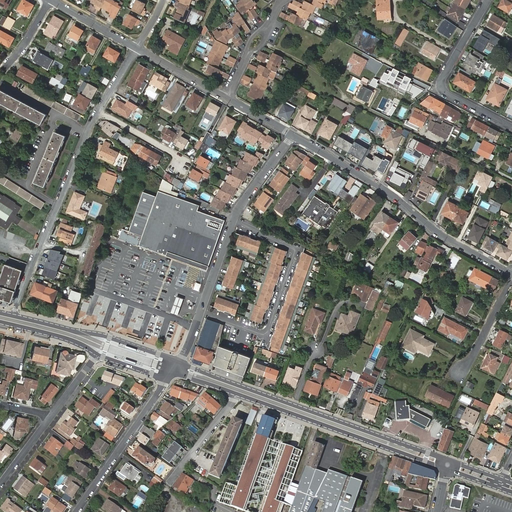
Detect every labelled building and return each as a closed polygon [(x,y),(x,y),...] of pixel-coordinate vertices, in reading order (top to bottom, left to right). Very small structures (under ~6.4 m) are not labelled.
[(0,0),(0,5),(6,9),(10,0),(0,0)] [(31,4),(23,0),(22,0),(17,10),(27,16),(32,8),(30,6),(31,4)] [(98,10),(103,0),(90,0),(90,1),(94,3),(95,4),(94,6),(94,7),(98,10)] [(108,16),(113,19),(120,7),(116,5),(117,3),(111,0),(110,0),(105,10),(108,11),(110,12),(109,14),(108,16)] [(134,0),(130,9),(142,15),(144,11),(142,10),(141,9),(141,7),(143,3),(136,0),(134,0)] [(186,9),(188,6),(187,5),(176,0),(175,0),(173,5),(175,6),(177,7),(176,9),(174,12),(185,17),(188,10),(186,9)] [(248,8),(242,0),(240,0),(238,2),(239,3),(236,5),(241,13),(248,8)] [(242,0),(248,8),(255,4),(252,0),(242,0)] [(313,0),(312,4),(313,5),(315,6),(322,9),(325,2),(327,3),(328,0),(313,0)] [(377,0),(378,19),(384,19),(389,19),(388,0),(387,0),(382,1),(381,0),(377,0)] [(456,0),(455,2),(465,9),(470,0),(456,0)] [(511,0),(502,0),(499,7),(509,12),(511,6),(511,0)] [(312,4),(305,1),(302,8),(300,7),(296,15),(292,13),(288,20),(298,25),(302,18),(306,20),(310,12),(312,13),(315,6),(313,5),(312,4)] [(465,9),(455,2),(448,14),(459,20),(465,9)] [(237,26),(244,21),(238,12),(231,17),(234,22),(235,23),(237,26)] [(134,22),(136,23),(137,23),(139,19),(127,14),(122,24),(131,29),(133,24),(134,22)] [(5,21),(2,26),(9,30),(14,21),(7,17),(5,21)] [(53,17),(44,33),(52,38),(53,35),(55,36),(63,22),(53,17)] [(487,26),(498,31),(501,26),(504,27),(506,23),(499,18),(498,19),(494,17),(490,23),(489,22),(487,26)] [(458,28),(445,19),(436,31),(450,40),(458,28)] [(227,26),(234,35),(240,30),(237,26),(235,23),(232,25),(231,24),(227,26)] [(74,26),(69,35),(78,40),(83,31),(74,26)] [(225,30),(222,32),(227,39),(234,35),(227,26),(224,28),(225,30)] [(400,46),(409,31),(404,28),(395,43),(400,46)] [(170,43),(169,45),(167,48),(176,54),(184,39),(167,29),(162,38),(170,43)] [(0,30),(0,41),(6,46),(7,45),(9,46),(13,40),(11,39),(11,38),(0,30)] [(380,40),(364,32),(357,46),(372,54),(380,40)] [(486,50),(492,40),(482,35),(479,39),(476,45),(479,46),(486,50)] [(92,36),(85,48),(93,53),(100,41),(92,36)] [(221,57),(227,46),(217,41),(214,47),(212,46),(210,51),(221,57)] [(45,50),(51,53),(55,46),(49,43),(45,50)] [(434,60),(440,48),(432,44),(428,50),(424,49),(422,53),(434,60)] [(65,51),(55,45),(55,46),(51,53),(61,58),(65,51)] [(108,47),(103,56),(114,62),(119,53),(108,47)] [(481,58),(483,55),(474,50),(473,53),(470,52),(468,57),(470,59),(469,60),(467,59),(464,64),(466,65),(464,68),(467,69),(472,73),(475,74),(476,71),(480,73),(487,62),(481,58)] [(221,57),(210,51),(207,56),(209,57),(206,63),(216,68),(221,57)] [(37,53),(35,56),(36,57),(34,61),(48,68),(52,61),(37,53)] [(279,61),(281,57),(273,53),(269,60),(279,65),(281,62),(279,61)] [(368,61),(354,53),(349,62),(354,65),(351,71),(360,76),(368,61)] [(279,65),(269,60),(266,67),(268,68),(270,69),(274,71),(276,67),(277,68),(279,65)] [(417,65),(416,64),(415,67),(411,72),(415,74),(427,81),(433,70),(418,63),(417,65)] [(216,68),(209,64),(205,72),(215,77),(219,69),(216,68)] [(268,68),(266,67),(260,64),(256,72),(258,73),(266,77),(268,73),(266,72),(268,68)] [(143,82),(149,70),(140,65),(133,77),(132,80),(132,79),(128,85),(139,91),(142,92),(147,84),(143,82)] [(22,66),(17,75),(32,83),(37,74),(22,66)] [(85,77),(90,68),(87,66),(86,68),(83,67),(79,73),(85,77)] [(272,79),(275,72),(274,71),(270,69),(268,68),(266,72),(268,73),(266,77),(268,77),(272,79)] [(392,74),(386,71),(381,81),(386,83),(388,80),(401,86),(399,89),(405,92),(405,90),(414,94),(412,98),(417,100),(429,91),(410,83),(412,79),(406,76),(404,79),(397,76),(399,72),(394,69),(392,74)] [(496,75),(502,78),(506,72),(499,69),(496,75)] [(166,91),(171,83),(167,81),(168,79),(164,76),(163,77),(160,76),(161,75),(156,72),(150,83),(166,91)] [(266,77),(258,73),(253,84),(264,89),(266,85),(264,84),(268,77),(266,77)] [(455,82),(471,91),(476,83),(460,74),(455,82)] [(54,78),(53,77),(50,82),(57,86),(59,82),(60,81),(54,78)] [(172,111),(185,88),(176,83),(163,106),(172,111)] [(294,83),(290,88),(291,88),(293,90),(295,87),(299,89),(300,87),(303,89),(302,91),(308,95),(310,91),(295,83),(294,83)] [(82,95),(91,100),(97,89),(88,84),(82,95)] [(150,84),(145,94),(154,99),(157,93),(154,92),(157,87),(150,84)] [(264,89),(253,84),(247,95),(257,100),(260,93),(262,94),(264,89)] [(487,99),(499,105),(507,90),(495,84),(487,99)] [(76,121),(80,115),(50,99),(25,85),(22,92),(76,121)] [(368,100),(372,92),(362,87),(357,97),(365,101),(367,101),(368,100)] [(0,90),(0,103),(41,125),(46,115),(0,90)] [(85,109),(91,100),(82,95),(80,93),(74,104),(85,109)] [(194,93),(187,105),(196,110),(203,98),(194,93)] [(133,95),(129,101),(136,105),(139,99),(133,95)] [(445,106),(445,104),(442,103),(429,96),(421,103),(430,108),(441,113),(445,106)] [(347,105),(334,98),(331,103),(338,107),(344,110),(347,105)] [(400,101),(395,98),(386,113),(392,116),(400,101)] [(116,104),(113,109),(128,118),(129,116),(133,109),(117,100),(115,104),(116,104)] [(295,107),(286,102),(284,105),(279,114),(289,119),(294,111),(295,107)] [(211,113),(215,115),(220,108),(211,103),(206,112),(210,115),(211,113)] [(85,109),(74,104),(71,107),(82,113),(85,109)] [(347,105),(344,110),(345,111),(351,114),(356,107),(350,104),(349,106),(347,105)] [(454,109),(445,104),(445,106),(441,113),(440,115),(446,118),(451,120),(454,122),(455,119),(458,121),(461,114),(459,113),(459,112),(454,109)] [(315,111),(306,105),(301,115),(296,125),(311,134),(317,124),(310,120),(315,111)] [(413,123),(419,126),(422,127),(427,117),(428,114),(416,108),(414,111),(410,122),(413,123)] [(351,114),(345,111),(343,115),(345,116),(342,122),(345,124),(351,114)] [(229,121),(231,119),(226,116),(219,129),(223,132),(228,134),(229,135),(235,124),(229,121)] [(485,135),(489,128),(472,119),(468,127),(485,136),(485,135)] [(328,121),(329,121),(328,120),(327,121),(326,120),(319,133),(330,139),(337,126),(331,123),(332,122),(331,122),(330,122),(328,121)] [(407,120),(406,124),(417,129),(419,126),(413,123),(410,122),(407,120)] [(117,126),(109,122),(102,130),(104,131),(109,135),(117,126)] [(248,140),(256,128),(252,126),(252,127),(247,124),(247,126),(242,123),(241,126),(238,130),(242,133),(241,136),(248,140)] [(436,123),(432,131),(447,139),(451,130),(442,125),(436,123)] [(178,135),(181,130),(178,129),(176,133),(175,133),(170,130),(172,127),(168,125),(167,124),(165,126),(162,131),(166,133),(164,137),(167,139),(166,139),(170,142),(171,142),(171,141),(174,142),(178,135)] [(109,135),(111,137),(119,128),(117,126),(109,135)] [(410,132),(405,129),(401,136),(395,132),(395,130),(391,128),(387,126),(382,135),(386,138),(384,143),(389,145),(390,144),(396,147),(402,136),(406,138),(410,132)] [(259,140),(263,142),(266,137),(262,134),(262,133),(259,131),(258,129),(256,128),(248,140),(256,144),(259,140)] [(498,132),(489,128),(485,135),(494,140),(495,138),(498,140),(501,134),(498,132)] [(23,133),(16,129),(11,137),(18,142),(23,133)] [(38,184),(54,165),(65,137),(54,132),(34,182),(38,184)] [(209,136),(211,134),(207,132),(204,139),(202,142),(203,143),(205,144),(209,136)] [(263,142),(261,145),(268,150),(275,140),(275,139),(272,137),(272,138),(271,137),(268,134),(266,137),(263,142)] [(181,136),(178,135),(174,142),(177,144),(176,145),(180,147),(181,146),(184,148),(189,140),(181,136)] [(214,139),(209,136),(205,144),(212,147),(213,144),(212,143),(214,139)] [(353,144),(339,136),(333,145),(348,153),(353,144)] [(435,149),(412,138),(407,147),(425,156),(418,169),(424,171),(424,170),(429,160),(432,154),(435,149)] [(474,151),(488,158),(494,146),(483,140),(480,147),(477,145),(474,151)] [(99,153),(114,162),(119,153),(109,148),(111,144),(105,141),(99,153)] [(368,149),(354,142),(353,144),(348,153),(362,160),(368,149)] [(137,154),(138,151),(141,145),(139,143),(135,143),(132,149),(134,152),(137,154)] [(140,155),(147,159),(151,151),(148,150),(148,149),(144,147),(141,145),(138,151),(141,152),(140,155)] [(151,151),(147,159),(154,163),(154,162),(157,164),(162,156),(159,155),(155,152),(154,153),(151,151)] [(451,169),(455,171),(460,161),(439,151),(436,157),(440,159),(439,161),(446,164),(445,166),(451,169)] [(259,158),(255,156),(248,152),(244,160),(254,165),(256,167),(258,163),(257,163),(259,158)] [(286,164),(296,171),(300,165),(302,162),(306,156),(297,152),(295,153),(286,164)] [(198,164),(197,167),(204,171),(206,168),(210,161),(202,156),(201,160),(200,159),(197,163),(198,164)] [(306,156),(302,162),(306,166),(304,169),(310,174),(312,171),(316,166),(309,161),(311,159),(306,156)] [(375,171),(382,160),(375,156),(373,160),(366,157),(362,164),(375,171)] [(244,160),(242,159),(238,168),(248,173),(249,173),(252,169),(254,165),(244,160)] [(429,160),(424,170),(428,173),(433,162),(432,161),(429,160)] [(54,166),(38,184),(45,187),(50,176),(51,173),(54,166)] [(238,168),(236,166),(232,174),(243,180),(245,181),(247,178),(246,177),(248,173),(238,168)] [(411,174),(397,166),(390,181),(404,188),(411,174)] [(204,171),(197,167),(195,169),(194,169),(192,173),(193,174),(191,177),(198,181),(202,175),(208,179),(210,174),(208,173),(204,171)] [(269,184),(270,185),(283,168),(282,167),(269,184)] [(270,185),(280,192),(290,179),(286,176),(289,172),(283,168),(270,185)] [(310,174),(304,169),(301,173),(310,180),(315,173),(312,171),(310,174)] [(424,171),(420,178),(424,180),(428,182),(435,186),(437,183),(426,177),(428,173),(424,170),(424,171)] [(105,173),(99,188),(110,192),(116,177),(117,177),(118,174),(116,174),(115,177),(105,173)] [(0,183),(25,199),(30,194),(0,174),(0,183)] [(232,174),(231,174),(227,182),(237,187),(239,188),(241,184),(243,180),(232,174)] [(489,185),(493,178),(486,175),(482,182),(489,185)] [(339,193),(347,182),(343,180),(342,181),(339,179),(336,182),(334,180),(333,181),(332,180),(328,186),(339,193)] [(428,182),(424,180),(416,196),(420,197),(421,196),(425,199),(428,193),(432,185),(427,183),(428,182)] [(227,182),(226,182),(222,190),(233,195),(234,196),(236,192),(235,192),(237,187),(227,182)] [(255,204),(256,205),(267,189),(267,188),(255,204)] [(217,197),(227,202),(228,203),(231,198),(231,199),(233,195),(222,190),(221,189),(217,197)] [(256,205),(265,212),(272,203),(273,202),(274,200),(270,197),(273,193),(267,189),(256,205)] [(274,200),(273,202),(277,205),(278,204),(286,209),(294,198),(297,194),(289,189),(281,199),(277,196),(274,200)] [(168,253),(208,267),(225,220),(198,210),(200,205),(159,190),(157,197),(142,236),(122,229),(119,238),(167,256),(168,253)] [(71,209),(69,213),(84,219),(87,213),(79,210),(83,200),(85,196),(75,192),(69,208),(71,209)] [(142,236),(157,197),(143,192),(129,231),(142,236)] [(30,194),(26,199),(41,209),(45,203),(30,194)] [(13,214),(19,207),(0,195),(0,224),(3,227),(9,220),(8,219),(6,221),(5,220),(11,211),(13,212),(12,213),(13,214)] [(366,199),(367,198),(362,195),(352,209),(365,218),(376,201),(370,197),(369,199),(368,201),(366,199)] [(212,205),(224,211),(226,207),(225,207),(227,202),(217,197),(216,196),(212,205)] [(338,212),(315,196),(303,214),(326,229),(338,212)] [(278,204),(277,205),(275,208),(284,215),(295,200),(294,198),(286,209),(278,204)] [(459,208),(460,207),(448,202),(442,213),(454,219),(459,208)] [(459,208),(454,219),(463,224),(468,213),(459,208)] [(380,232),(383,229),(383,228),(390,217),(382,212),(371,228),(379,234),(380,233),(380,232)] [(9,220),(11,221),(16,224),(20,218),(15,215),(14,214),(9,220)] [(398,223),(390,217),(383,228),(388,232),(386,235),(388,237),(398,223)] [(9,220),(3,227),(6,229),(11,221),(9,220)] [(59,232),(58,232),(56,236),(58,236),(61,237),(60,241),(71,245),(75,234),(70,233),(68,231),(70,225),(61,222),(59,228),(60,229),(59,232)] [(91,249),(98,251),(106,226),(105,225),(99,223),(97,229),(91,249)] [(478,242),(484,229),(474,225),(468,238),(478,242)] [(403,239),(410,245),(417,238),(409,231),(403,239)] [(236,247),(243,249),(248,235),(245,234),(244,236),(240,234),(236,247)] [(248,235),(243,249),(250,252),(254,239),(252,238),(251,236),(248,235)] [(498,243),(486,236),(485,239),(482,244),(486,246),(485,247),(493,252),(493,250),(498,243)] [(254,239),(250,252),(257,254),(262,241),(258,240),(258,241),(254,239)] [(408,248),(410,245),(403,239),(400,241),(408,248)] [(423,254),(427,244),(421,241),(417,251),(423,254)] [(505,247),(498,243),(493,250),(496,252),(496,253),(507,260),(511,250),(511,251),(505,247)] [(424,259),(421,257),(421,259),(418,265),(420,266),(419,268),(426,271),(430,264),(432,260),(437,250),(430,246),(425,257),(424,259)] [(274,247),(271,254),(284,258),(284,257),(285,257),(285,256),(286,255),(287,255),(286,255),(287,252),(274,247)] [(82,273),(89,276),(98,251),(91,249),(82,273)] [(61,252),(52,250),(42,275),(54,280),(65,255),(60,254),(61,252)] [(300,260),(313,264),(316,257),(313,256),(314,253),(308,250),(306,253),(303,252),(303,253),(302,252),(301,255),(300,255),(301,259),(300,260)] [(349,252),(345,259),(351,263),(355,256),(349,252)] [(207,270),(208,267),(168,253),(167,256),(207,270)] [(269,261),(270,261),(283,266),(284,263),(284,262),(283,261),(284,260),(284,259),(284,258),(271,254),(269,261)] [(232,263),(231,264),(243,269),(246,261),(232,256),(231,259),(231,260),(231,261),(232,262),(232,263)] [(298,264),(296,266),(311,271),(313,264),(300,260),(300,261),(298,264)] [(270,261),(268,269),(280,273),(280,272),(281,271),(282,270),(283,269),(284,266),(283,266),(270,261)] [(364,269),(370,273),(375,267),(369,263),(364,269)] [(243,269),(231,264),(231,265),(230,266),(230,267),(229,267),(228,268),(227,270),(241,276),(243,269)] [(23,271),(6,265),(0,281),(0,303),(1,304),(2,300),(12,303),(23,271)] [(295,273),(295,274),(308,279),(311,271),(296,266),(295,269),(296,270),(296,271),(296,272),(295,273)] [(470,277),(469,279),(487,288),(493,277),(475,268),(474,271),(470,269),(466,275),(470,277)] [(268,269),(265,276),(279,281),(280,278),(279,277),(279,276),(279,275),(279,274),(280,273),(268,269)] [(241,276),(227,270),(226,273),(227,277),(226,278),(238,283),(241,276)] [(308,279),(295,274),(295,275),(294,276),(293,277),(292,278),(291,281),(305,286),(308,279)] [(265,276),(262,283),(275,287),(276,284),(278,284),(279,281),(265,276)] [(235,290),(238,283),(226,278),(225,280),(222,282),(223,282),(222,285),(235,290)] [(305,286),(291,281),(290,284),(290,287),(290,288),(303,293),(305,286)] [(37,297),(42,298),(46,287),(43,286),(42,285),(39,284),(35,282),(31,294),(35,296),(37,297)] [(46,287),(42,298),(46,300),(48,301),(53,303),(57,291),(50,288),(52,283),(48,282),(46,287)] [(197,282),(194,289),(199,292),(202,285),(197,282)] [(358,294),(358,295),(362,297),(360,300),(365,302),(368,295),(371,297),(366,308),(373,311),(381,294),(382,290),(375,287),(374,289),(358,282),(354,292),(358,294)] [(262,283),(260,290),(274,295),(275,292),(274,291),(275,287),(262,283)] [(384,286),(381,295),(386,297),(390,288),(384,286)] [(300,300),(303,293),(290,288),(290,290),(287,292),(286,295),(300,300)] [(57,311),(75,317),(75,315),(82,294),(77,292),(72,290),(68,301),(61,298),(60,303),(59,305),(57,311)] [(260,290),(257,297),(270,302),(270,301),(271,300),(271,299),(272,299),(273,298),(274,295),(260,290)] [(218,310),(221,311),(226,297),(219,294),(214,307),(218,308),(218,310)] [(300,300),(286,295),(285,298),(286,299),(285,303),(298,307),(300,300)] [(177,296),(171,314),(177,316),(183,298),(177,296)] [(380,296),(375,307),(380,309),(389,312),(390,309),(382,306),(385,298),(380,296)] [(226,311),(228,312),(233,299),(226,297),(221,311),(224,312),(226,311)] [(257,297),(255,305),(267,309),(269,309),(270,306),(269,305),(269,304),(270,303),(270,302),(257,297)] [(423,298),(417,311),(430,317),(436,304),(423,298)] [(456,311),(465,316),(472,302),(463,298),(459,304),(459,306),(458,307),(456,311)] [(233,299),(228,312),(232,313),(232,315),(235,316),(236,314),(240,302),(233,299)] [(298,307),(285,303),(284,306),(283,306),(281,309),(295,314),(298,307)] [(267,309),(255,305),(253,304),(251,311),(264,316),(264,314),(266,312),(267,309)] [(280,316),(280,317),(293,321),(295,314),(281,309),(280,312),(280,313),(280,314),(280,315),(280,316)] [(321,323),(325,313),(313,309),(305,330),(314,334),(318,322),(321,323)] [(264,316),(251,311),(248,318),(262,323),(263,320),(263,317),(264,316)] [(352,335),(359,315),(350,311),(348,316),(342,314),(340,320),(337,329),(352,335)] [(277,321),(276,323),(290,328),(293,321),(280,317),(280,318),(279,319),(278,320),(277,321)] [(449,332),(463,339),(468,330),(468,329),(460,325),(459,325),(445,318),(438,330),(448,334),(449,332)] [(219,347),(221,337),(224,325),(209,320),(204,332),(202,339),(201,342),(202,342),(200,346),(204,348),(204,349),(199,347),(195,358),(210,363),(213,352),(217,354),(219,347)] [(381,338),(379,337),(378,338),(384,341),(392,323),(386,321),(384,326),(387,327),(381,338)] [(276,328),(275,331),(287,336),(290,328),(276,323),(275,327),(276,328)] [(413,347),(417,348),(429,354),(431,349),(433,345),(434,344),(422,338),(418,336),(419,334),(411,330),(403,346),(411,350),(413,347)] [(493,344),(501,348),(506,337),(510,339),(511,336),(508,334),(501,330),(493,344)] [(271,338),(285,343),(287,336),(275,331),(274,335),(272,335),(271,338)] [(23,344),(1,339),(0,344),(0,351),(21,357),(23,344)] [(282,350),(284,344),(271,339),(270,341),(271,342),(270,346),(273,347),(271,350),(279,353),(280,349),(282,350)] [(296,345),(294,351),(301,354),(303,348),(296,345)] [(49,350),(35,347),(32,360),(46,363),(49,350)] [(219,347),(217,354),(215,362),(245,374),(251,359),(219,347)] [(67,369),(67,368),(72,369),(75,356),(72,355),(70,355),(68,355),(67,354),(67,353),(67,352),(66,352),(66,351),(65,351),(64,351),(63,351),(62,351),(62,352),(61,353),(60,353),(58,364),(54,363),(51,375),(56,376),(57,373),(66,375),(69,376),(71,371),(70,370),(67,369)] [(493,366),(497,368),(500,362),(496,361),(497,358),(489,353),(482,368),(491,372),(493,366)] [(510,358),(504,355),(501,361),(507,364),(510,358)] [(260,374),(264,376),(267,366),(255,362),(252,371),(256,373),(260,374)] [(317,395),(322,381),(327,367),(317,363),(315,369),(320,371),(317,377),(312,376),(312,378),(309,377),(304,390),(310,392),(312,393),(317,395)] [(511,363),(505,376),(503,380),(507,382),(508,381),(510,378),(510,377),(511,375),(511,372),(511,363)] [(291,385),(295,387),(302,368),(300,367),(301,365),(298,364),(297,366),(296,366),(294,366),(293,369),(289,368),(284,383),(291,385)] [(267,366),(264,376),(268,377),(271,378),(276,380),(280,371),(267,366)] [(9,371),(8,376),(13,377),(15,369),(10,368),(6,367),(5,370),(9,371)] [(368,384),(373,386),(377,378),(379,373),(366,367),(363,372),(359,380),(353,393),(359,395),(363,385),(365,383),(368,384)] [(106,372),(103,380),(111,383),(114,384),(117,376),(114,375),(113,375),(112,374),(106,372)] [(347,396),(350,398),(357,384),(353,383),(348,380),(351,374),(347,372),(342,383),(338,392),(347,396)] [(335,391),(338,392),(342,383),(339,382),(339,381),(341,378),(332,374),(330,373),(329,376),(324,386),(335,391)] [(36,389),(38,381),(31,380),(31,382),(25,381),(25,382),(24,387),(17,385),(14,397),(27,400),(30,387),(36,389)] [(467,381),(465,385),(472,389),(475,384),(467,381)] [(137,395),(142,398),(147,390),(140,385),(140,386),(136,383),(131,390),(135,393),(137,395)] [(49,398),(50,399),(57,389),(51,384),(42,397),(40,400),(45,404),(47,401),(49,398)] [(438,402),(449,407),(454,396),(443,391),(431,385),(426,395),(438,402)] [(173,386),(170,395),(180,398),(183,399),(184,399),(188,400),(188,399),(193,400),(198,395),(183,390),(173,386)] [(102,401),(106,404),(115,393),(111,390),(102,401)] [(366,391),(364,397),(369,400),(370,396),(380,400),(381,397),(378,396),(372,394),(366,391)] [(199,401),(207,407),(214,399),(206,393),(199,401)] [(487,413),(490,414),(493,409),(494,410),(496,406),(499,401),(502,395),(497,393),(494,399),(492,403),(487,413)] [(462,394),(460,401),(470,404),(472,397),(462,394)] [(80,402),(79,401),(76,406),(89,416),(92,411),(95,407),(97,409),(100,405),(92,400),(90,403),(83,398),(80,402)] [(214,399),(207,407),(214,414),(221,406),(214,399)] [(410,419),(427,426),(431,419),(410,409),(409,405),(406,405),(406,400),(395,402),(397,416),(396,416),(396,420),(405,420),(410,419)] [(174,407),(166,401),(160,410),(161,412),(159,415),(166,419),(168,416),(174,407)] [(196,404),(204,410),(207,407),(199,401),(196,404)] [(108,402),(106,405),(105,406),(111,410),(112,410),(114,407),(111,404),(108,402)] [(178,410),(180,411),(183,407),(181,405),(177,402),(174,407),(178,410)] [(134,408),(126,403),(122,410),(130,415),(134,408)] [(374,420),(379,407),(367,403),(362,416),(374,420)] [(107,432),(114,437),(122,426),(114,420),(117,414),(116,414),(112,410),(111,410),(105,406),(99,415),(105,419),(107,416),(112,420),(114,421),(110,427),(107,426),(107,425),(104,429),(107,432)] [(471,409),(467,407),(467,408),(465,413),(462,411),(459,410),(458,413),(458,415),(459,415),(457,419),(461,421),(473,427),(479,412),(471,409)] [(251,409),(246,423),(251,426),(257,412),(251,409)] [(161,427),(162,426),(167,422),(154,413),(151,417),(157,421),(156,424),(160,427),(161,427)] [(486,423),(491,415),(490,414),(487,413),(483,421),(486,423)] [(264,416),(257,435),(270,440),(277,421),(264,416)] [(3,430),(9,431),(12,420),(6,418),(3,430)] [(26,426),(27,420),(17,418),(15,430),(26,432),(27,427),(26,426)] [(64,421),(59,428),(70,436),(75,429),(74,428),(78,422),(71,418),(67,423),(64,421)] [(167,426),(169,427),(174,421),(180,427),(182,428),(183,426),(174,419),(172,420),(167,426)] [(234,419),(211,475),(220,479),(243,422),(234,419)] [(174,421),(169,427),(176,433),(180,427),(174,421)] [(511,432),(511,425),(504,421),(502,424),(505,426),(502,433),(510,437),(511,432)] [(487,426),(485,424),(482,423),(477,433),(487,438),(489,434),(484,432),(487,426)] [(145,441),(143,444),(145,446),(150,439),(155,433),(152,429),(151,430),(145,427),(144,425),(142,428),(139,432),(146,437),(147,438),(145,441)] [(445,428),(444,428),(440,439),(437,448),(440,449),(446,452),(454,432),(448,429),(446,429),(447,426),(446,426),(445,428)] [(107,432),(104,436),(112,441),(114,437),(107,432)] [(154,437),(153,436),(150,440),(152,441),(155,437),(156,438),(153,443),(157,446),(165,435),(163,433),(161,432),(160,433),(157,432),(156,434),(154,437)] [(508,440),(510,437),(502,433),(501,434),(498,432),(495,438),(498,440),(506,444),(508,445),(509,441),(508,440)] [(478,436),(479,433),(477,433),(471,446),(468,451),(482,458),(484,453),(488,445),(485,443),(487,440),(478,436)] [(284,503),(291,483),(302,451),(297,449),(271,440),(270,440),(257,435),(238,487),(226,482),(219,502),(246,511),(290,511),(292,506),(284,503)] [(57,447),(60,450),(63,445),(52,437),(45,448),(56,456),(58,452),(55,450),(57,447)] [(101,453),(103,454),(109,445),(99,439),(94,445),(95,446),(92,449),(100,455),(101,453)] [(70,443),(68,441),(65,445),(71,450),(74,446),(70,443)] [(78,443),(75,447),(81,451),(84,446),(78,442),(78,443)] [(182,448),(175,442),(162,458),(170,464),(182,448)] [(495,442),(489,454),(500,459),(506,447),(495,442)] [(307,511),(315,498),(327,474),(318,470),(317,470),(324,446),(314,443),(306,466),(299,486),(292,506),(290,511),(307,511)] [(7,456),(13,449),(6,444),(1,451),(0,450),(0,460),(5,454),(7,456)] [(147,463),(149,465),(150,466),(155,459),(143,450),(139,447),(136,452),(133,456),(144,464),(145,465),(147,463)] [(411,463),(393,457),(391,464),(390,464),(389,469),(385,481),(394,483),(394,481),(392,481),(393,478),(391,477),(394,469),(395,466),(397,467),(395,469),(403,472),(402,476),(406,477),(407,474),(411,463)] [(36,459),(31,466),(38,472),(43,465),(36,459)] [(86,479),(91,471),(80,463),(79,464),(76,462),(71,469),(86,479)] [(127,463),(120,473),(133,482),(139,474),(140,473),(134,469),(135,468),(128,463),(127,464),(127,463)] [(434,471),(411,463),(407,474),(408,474),(428,479),(436,480),(436,475),(434,471)] [(47,467),(43,465),(38,472),(41,474),(47,467)] [(315,498),(319,500),(325,502),(321,511),(352,511),(353,510),(355,507),(363,482),(357,480),(351,478),(348,477),(329,470),(327,474),(315,498)] [(186,493),(194,480),(191,478),(183,473),(180,478),(175,486),(175,487),(183,491),(186,493)] [(69,481),(72,483),(66,493),(71,497),(72,498),(76,493),(79,488),(79,487),(82,482),(73,476),(69,481)] [(425,491),(428,479),(419,476),(416,489),(425,491)] [(24,477),(14,489),(22,495),(26,489),(29,492),(34,485),(24,477)] [(38,482),(46,487),(49,483),(41,477),(38,482)] [(123,493),(126,488),(115,480),(109,489),(120,496),(121,496),(124,497),(126,494),(123,493)] [(292,506),(299,486),(298,485),(291,483),(284,503),(292,506)] [(463,497),(469,498),(471,489),(464,487),(464,488),(461,487),(461,486),(457,484),(455,486),(453,495),(454,495),(453,499),(452,499),(450,508),(456,509),(456,508),(457,508),(457,509),(461,510),(463,497)] [(52,492),(46,487),(43,491),(49,496),(52,492)] [(138,495),(146,500),(147,496),(140,491),(138,495)] [(398,501),(396,506),(403,508),(404,505),(410,506),(410,504),(422,507),(425,496),(409,492),(406,503),(403,502),(398,501)] [(62,511),(66,507),(58,502),(52,497),(47,504),(54,509),(51,511),(62,511)] [(8,504),(10,501),(11,500),(8,498),(0,508),(5,511),(9,511),(10,511),(20,511),(22,510),(15,504),(13,507),(8,504)] [(315,498),(307,511),(316,511),(317,510),(315,509),(319,500),(315,498)] [(123,511),(107,500),(102,508),(108,511),(123,511)] [(204,501),(201,506),(208,510),(210,508),(209,504),(204,501)]
